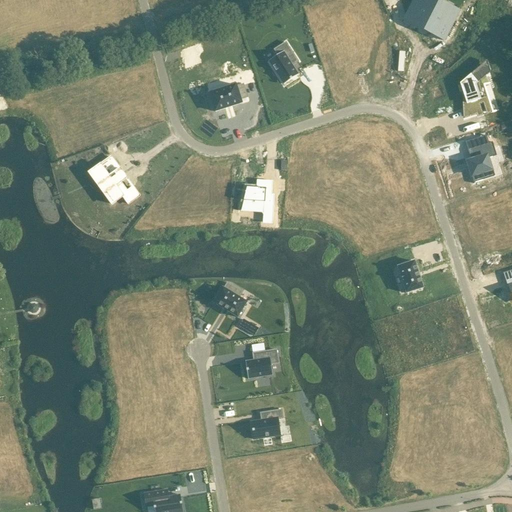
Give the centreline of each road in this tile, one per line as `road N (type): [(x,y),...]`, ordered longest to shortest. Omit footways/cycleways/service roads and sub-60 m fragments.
road 1 (residential): [(511,449),(421,151),(399,120),(354,111),(240,147),(194,144),(170,107),(142,0)]
road 2 (residential): [(388,511),(508,488)]
